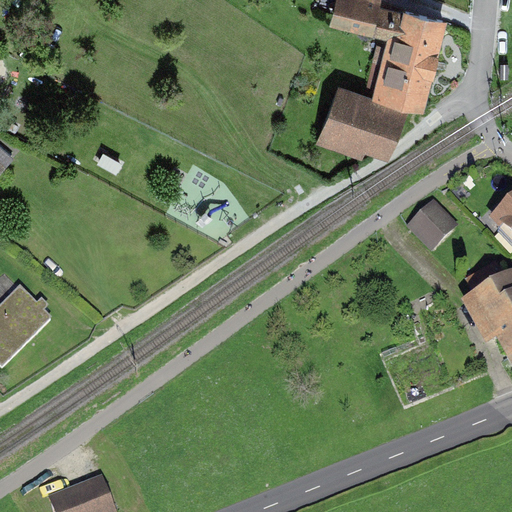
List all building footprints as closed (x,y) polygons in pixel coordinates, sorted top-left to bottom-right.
[(341,0),(336,21),(392,34),(401,36),(406,16),(375,8),(376,0),(341,0)] [(407,12),(406,16),(401,36),(392,34),(377,94),(423,105),(444,21),(407,12)] [(402,112),(339,88),(323,131),(382,153),(388,148),(402,112)] [(0,147),(0,170),(11,158),(0,147)] [(121,163),(106,155),(101,163),(116,172),(121,163)] [(455,229),(434,207),(413,228),(434,250),(455,229)] [(511,211),(499,224),(511,237),(511,211)] [(511,290),(508,284),(498,273),(480,283),(488,297),(478,303),(511,364),(511,290)] [(0,309),(0,321),(26,296),(22,291),(15,297),(13,296),(0,309)] [(0,365),(3,369),(52,321),(26,296),(0,321),(0,365)] [(112,511),(102,485),(56,503),(59,511),(112,511)]
